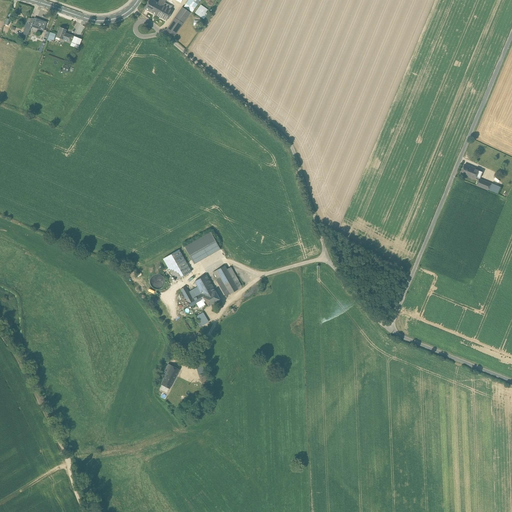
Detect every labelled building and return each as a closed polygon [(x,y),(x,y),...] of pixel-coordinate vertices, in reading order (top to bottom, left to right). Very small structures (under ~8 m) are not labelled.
[(158,3),(152,0),(149,0),(145,9),(153,13),(158,3)] [(159,0),(158,3),(153,13),(167,21),(172,11),(163,6),(166,0),(159,0)] [(191,0),(189,0),(185,6),(192,12),(197,4),(191,0)] [(182,7),(166,31),(174,36),(190,13),(182,7)] [(199,8),(195,13),(204,19),(208,14),(199,8)] [(24,28),(25,28),(30,30),(32,27),(43,31),(45,26),(46,22),(43,21),(42,21),(35,19),(35,18),(34,18),(34,19),(31,18),(30,23),(26,22),(24,28)] [(67,30),(60,27),(56,37),(63,40),(63,39),(71,42),(71,41),(73,36),(67,33),(67,34),(65,33),(67,30)] [(49,35),(47,40),(50,41),(51,39),(53,40),(54,37),(55,37),(56,35),(50,33),(49,35)] [(82,39),(74,36),(70,45),(78,49),(82,39)] [(480,170),(465,164),(461,174),(476,180),(480,170)] [(491,184),(480,179),(477,185),(489,190),(491,184)] [(491,184),(489,190),(498,194),(500,188),(491,184)] [(191,263),(218,251),(210,233),(183,245),(191,263)] [(191,272),(179,250),(163,259),(176,281),(191,272)] [(242,287),(231,267),(227,269),(225,266),(213,272),(217,279),(220,278),(230,294),(242,287)] [(164,285),(165,282),(164,279),(163,277),(160,275),(157,274),(154,275),(152,277),(150,279),(150,282),(151,285),(152,287),(155,289),(157,289),(160,289),(163,287),(164,285)] [(206,275),(195,282),(200,291),(203,297),(215,291),(206,275)] [(200,291),(191,296),(185,287),(181,289),(188,302),(187,302),(190,306),(204,298),(203,297),(200,291)] [(215,291),(203,297),(204,298),(208,306),(220,299),(215,291)] [(203,312),(196,316),(199,321),(197,322),(200,327),(209,322),(203,312)] [(179,370),(168,364),(165,370),(176,376),(179,370)] [(176,376),(165,370),(163,375),(166,376),(162,384),(169,388),(176,376)] [(205,373),(199,375),(201,382),(211,380),(210,377),(207,378),(205,373)]
